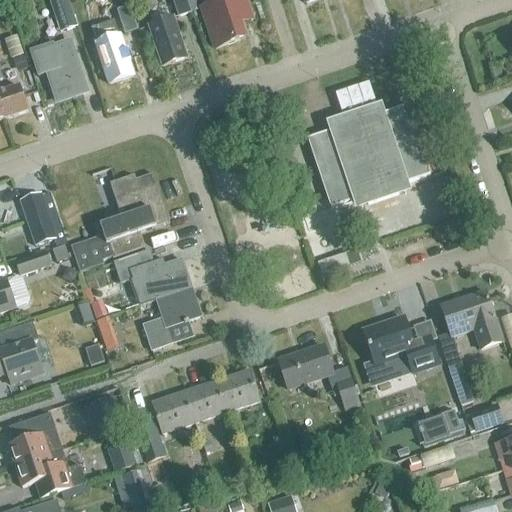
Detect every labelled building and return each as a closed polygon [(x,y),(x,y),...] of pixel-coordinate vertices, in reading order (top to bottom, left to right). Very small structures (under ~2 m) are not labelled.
[(78,29),(68,0),(51,6),(61,35),(78,29)] [(172,0),(179,19),(191,15),(186,0),(172,0)] [(231,0),(232,1),(202,11),(216,51),(240,43),(235,28),(253,22),(251,18),(245,0),(231,0)] [(139,33),(131,9),(117,14),(126,38),(139,33)] [(163,69),(187,61),(174,21),(149,29),(163,69)] [(110,87),(134,79),(120,39),(96,47),(110,87)] [(31,56),(40,82),(50,79),(58,104),(87,94),(73,52),(70,43),(31,56)] [(17,74),(28,71),(24,59),(13,63),(17,74)] [(21,89),(11,92),(7,80),(3,81),(0,71),(0,107),(5,122),(29,114),(21,89)] [(431,178),(425,159),(423,155),(419,141),(407,108),(387,115),(381,117),(370,85),(336,97),(343,119),(369,111),(370,113),(340,123),(342,130),(337,132),(308,142),(325,193),(326,197),(331,211),(366,200),(368,207),(399,197),(396,189),(431,178)] [(170,225),(154,177),(137,183),(135,178),(110,186),(123,222),(101,229),(104,238),(71,249),(80,275),(104,267),(103,263),(113,260),(113,261),(145,250),(140,235),(170,225)] [(42,196),(21,204),(36,249),(57,242),(60,250),(67,247),(49,196),(42,198),(42,196)] [(57,267),(69,263),(64,249),(52,253),(57,267)] [(149,253),(114,265),(121,286),(129,283),(138,310),(157,303),(192,291),(183,263),(156,272),(149,253)] [(21,278),(51,268),(47,255),(17,265),(21,278)] [(0,316),(27,307),(30,302),(26,291),(11,296),(6,282),(0,284),(0,316)] [(163,321),(142,329),(151,354),(174,346),(169,331),(202,320),(192,291),(157,303),(163,321)] [(438,340),(448,371),(461,366),(452,340),(475,333),(481,353),(503,345),(486,295),(441,310),(450,336),(438,340)] [(102,300),(91,304),(107,353),(117,349),(102,300)] [(95,325),(89,307),(75,311),(81,329),(95,325)] [(364,335),(375,367),(367,369),(373,386),(412,372),(413,376),(439,367),(431,345),(415,350),(405,322),(364,335)] [(33,345),(39,343),(33,325),(0,336),(0,345),(3,354),(0,354),(0,379),(8,377),(12,388),(44,377),(33,345)] [(362,410),(356,392),(348,370),(333,375),(324,349),(279,364),(289,393),(328,379),(335,399),(340,398),(346,416),(362,410)] [(236,378),(217,385),(228,416),(260,405),(251,379),(237,383),(236,378)] [(228,416),(217,385),(213,386),(214,391),(201,395),(200,390),(185,395),(195,427),(228,416)] [(195,427),(185,395),(186,400),(173,405),(172,400),(153,406),(163,437),(195,427)] [(125,431),(115,400),(85,410),(95,440),(125,431)] [(504,427),(498,408),(471,416),(471,417),(467,419),(471,435),(476,434),(476,435),(504,427)] [(422,432),(419,432),(421,437),(423,436),(427,446),(462,435),(455,413),(441,418),(442,420),(420,427),(422,432)] [(63,453),(56,432),(51,416),(28,424),(33,439),(8,448),(16,469),(63,453)] [(162,445),(153,418),(133,425),(142,452),(162,445)] [(511,460),(511,442),(495,447),(500,463),(511,460)] [(137,468),(129,443),(107,450),(115,475),(137,468)] [(448,465),(444,452),(421,459),(425,472),(448,465)] [(80,467),(69,471),(63,453),(16,469),(23,491),(48,482),(53,497),(51,498),(64,494),(86,487),(80,467)] [(413,470),(410,471),(411,477),(425,473),(421,461),(411,464),(413,470)] [(141,473),(123,479),(134,511),(153,505),(142,473),(141,473)] [(455,474),(437,479),(441,492),(459,487),(455,474)] [(86,487),(64,494),(65,500),(88,492),(86,487)] [(162,487),(154,490),(158,501),(166,499),(162,487)] [(380,487),(376,497),(386,501),(391,491),(380,487)] [(295,511),(292,499),(269,507),(270,511),(295,511)] [(224,511),(226,511),(223,502),(213,505),(215,511),(224,511)] [(496,511),(494,502),(460,511),(496,511)] [(60,511),(57,503),(28,511),(60,511)]
